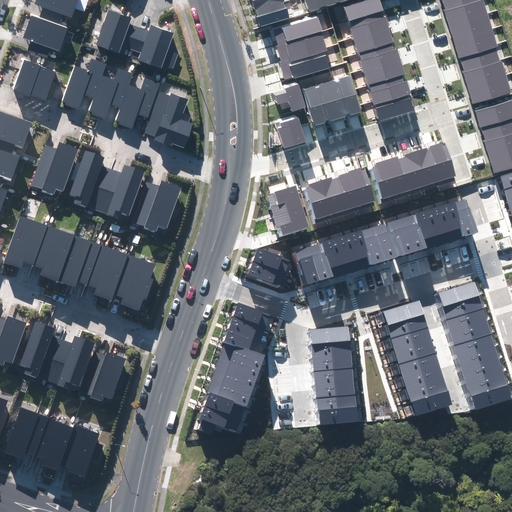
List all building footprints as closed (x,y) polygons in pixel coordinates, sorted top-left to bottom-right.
[(40,17),(60,24),(62,17),(70,20),(76,0),(36,0),(35,5),(43,8),(40,17)] [(246,0),(249,10),(283,0),(246,0)] [(283,0),(249,10),(254,24),(290,13),(285,0),(283,0)] [(315,0),(300,0),(304,12),(318,8),(315,0)] [(383,12),(379,0),(366,0),(343,8),(348,23),(383,12)] [(481,0),(442,0),(446,11),(481,0)] [(481,0),(446,11),(445,11),(449,26),(488,14),(483,0),(481,0)] [(131,49),(139,27),(130,24),(132,17),(108,9),(95,45),(119,53),(122,46),(131,49)] [(388,27),(383,12),(348,23),(353,38),(388,27)] [(28,50),(48,57),(51,50),(58,52),(67,26),(60,24),(40,17),(31,13),(23,37),(31,40),(28,50)] [(488,14),(449,26),(454,40),(492,29),(488,14)] [(323,33),(319,17),(274,29),(278,46),(323,33)] [(139,27),(131,49),(141,53),(138,59),(161,67),(162,65),(173,69),(178,53),(168,50),(174,33),(151,25),(149,30),(139,27)] [(393,42),(388,27),(353,38),(358,54),(393,42)] [(492,29),(454,40),(459,58),(460,58),(495,47),(498,47),(492,29)] [(328,49),(323,33),(278,46),(282,62),(328,49)] [(398,58),(393,42),(358,54),(362,69),(398,58)] [(465,72),(500,62),(495,47),(460,58),(465,72)] [(332,65),(328,49),(282,62),(280,62),(285,79),(332,65)] [(87,70),(75,65),(61,102),(65,103),(65,105),(77,110),(83,95),(93,99),(102,75),(106,64),(92,58),(87,70)] [(403,73),(398,58),(362,69),(367,85),(403,73)] [(41,66),(24,59),(13,90),(30,96),(30,95),(41,66)] [(465,72),(463,73),(468,87),(506,75),(502,61),(500,62),(465,72)] [(56,72),(41,66),(30,95),(45,101),(56,72)] [(114,79),(102,75),(93,99),(89,111),(93,112),(92,114),(106,120),(111,105),(120,109),(129,84),(134,73),(118,67),(114,79)] [(409,91),(403,73),(367,85),(373,102),(409,91)] [(340,81),(336,83),(345,115),(349,114),(350,116),(362,112),(350,75),(339,78),(340,81)] [(506,75),(468,87),(473,104),(511,92),(506,75)] [(140,88),(129,84),(120,109),(116,121),(120,122),(119,124),(132,129),(137,114),(148,118),(161,82),(144,76),(140,88)] [(336,83),(334,80),(318,84),(329,119),(330,121),(346,116),(345,115),(336,83)] [(306,107),(298,81),(282,86),(284,90),(273,94),(277,105),(288,101),(291,112),(306,107)] [(329,119),(318,84),(302,89),(313,126),(326,123),(326,120),(329,119)] [(409,91),(373,102),(379,121),(415,110),(409,91)] [(168,95),(159,92),(144,133),(154,137),(153,140),(171,146),(172,143),(184,148),(192,124),(188,122),(190,116),(183,113),(188,99),(169,92),(168,95)] [(511,100),(475,112),(480,127),(481,127),(511,117),(511,100)] [(0,149),(13,154),(15,147),(23,149),(32,123),(0,111),(0,149)] [(306,142),(297,114),(276,121),(285,149),(306,142)] [(486,142),(511,133),(511,117),(481,127),(486,142)] [(511,133),(486,142),(484,142),(489,157),(511,149),(511,133)] [(64,193),(79,149),(59,142),(57,149),(45,145),(31,186),(42,190),(42,192),(53,196),(55,190),(64,193)] [(430,149),(427,149),(438,185),(455,180),(453,176),(455,176),(446,144),(442,145),(442,142),(429,146),(430,149)] [(427,148),(413,152),(425,190),(438,185),(427,149),(427,148)] [(0,185),(2,180),(10,183),(19,156),(13,154),(0,149),(0,185)] [(511,149),(489,157),(494,174),(511,168),(511,149)] [(97,211),(112,169),(102,165),(104,157),(85,151),(69,196),(76,198),(74,203),(97,211)] [(405,157),(399,159),(409,194),(425,190),(413,152),(404,155),(405,157)] [(384,160),(395,199),(409,194),(399,159),(398,156),(384,160)] [(370,168),(381,203),(395,199),(384,160),(374,163),(375,166),(370,168)] [(122,173),(112,169),(97,211),(106,214),(106,215),(118,219),(120,214),(128,216),(143,172),(124,166),(122,173)] [(349,173),(360,210),(375,205),(364,169),(361,170),(361,168),(348,171),(349,173)] [(511,171),(500,176),(504,188),(511,185),(511,171)] [(339,177),(332,179),(343,215),(360,210),(349,173),(339,175),(339,177)] [(332,177),(316,182),(328,220),(343,215),(332,179),(332,177)] [(167,229),(181,187),(162,181),(160,186),(147,182),(133,222),(144,225),(143,229),(157,233),(159,227),(167,229)] [(314,224),(328,220),(316,182),(309,184),(310,187),(304,189),(314,224)] [(274,216),(303,207),(296,185),(267,195),(274,216)] [(465,199),(451,203),(462,237),(478,232),(470,207),(468,208),(465,199)] [(451,203),(437,207),(448,242),(462,237),(451,203)] [(309,227),(303,207),(274,216),(280,236),(309,227)] [(437,207),(424,212),(435,246),(448,242),(437,207)] [(424,212),(411,216),(422,250),(435,246),(424,212)] [(24,262),(34,266),(49,226),(21,216),(4,262),(21,268),(24,262)] [(411,216),(397,220),(408,254),(422,250),(411,216)] [(388,225),(385,225),(395,258),(408,254),(397,220),(387,223),(388,225)] [(384,223),(370,228),(381,263),(395,258),(385,225),(384,223)] [(49,226),(34,266),(42,268),(40,275),(58,281),(75,235),(49,226)] [(370,228),(357,232),(368,267),(381,263),(370,228)] [(357,232),(343,236),(354,271),(368,267),(357,232)] [(102,245),(75,235),(58,281),(75,287),(77,282),(87,286),(102,245)] [(343,236),(330,241),(341,275),(354,271),(343,236)] [(330,241),(318,245),(329,279),(341,275),(330,241)] [(126,255),(102,245),(87,286),(96,288),(94,294),(110,300),(112,295),(126,255)] [(318,245),(305,248),(316,283),(329,279),(318,245)] [(257,248),(253,261),(289,273),(292,263),(282,259),(283,257),(257,248)] [(305,248),(292,253),(303,287),(316,283),(305,248)] [(154,264),(126,255),(112,295),(122,298),(120,304),(139,311),(143,299),(146,300),(153,280),(149,278),(154,264)] [(289,273),(253,261),(247,276),(284,289),(289,273)] [(439,306),(479,294),(475,282),(435,294),(439,306)] [(483,308),(479,294),(439,306),(443,320),(483,308)] [(383,311),(386,323),(423,312),(419,300),(383,311)] [(238,303),(233,318),(266,329),(270,316),(263,313),(264,312),(238,303)] [(487,321),(483,308),(443,320),(447,333),(487,321)] [(386,323),(390,335),(426,323),(423,312),(386,323)] [(13,363),(27,322),(8,316),(6,320),(0,317),(0,363),(4,365),(5,360),(13,363)] [(228,331),(261,342),(266,329),(233,318),(228,331)] [(491,334),(487,321),(447,333),(451,346),(491,334)] [(49,381),(63,341),(52,337),(55,328),(36,322),(21,365),(27,367),(25,373),(37,378),(37,377),(49,381)] [(390,335),(394,348),(430,336),(426,323),(390,335)] [(309,345),(350,341),(348,326),(308,330),(309,345)] [(224,343),(257,354),(261,342),(228,331),(224,343)] [(495,345),(491,334),(451,346),(455,357),(495,345)] [(72,344),(63,341),(49,381),(57,384),(57,385),(71,390),(72,385),(79,387),(95,343),(75,336),(72,344)] [(394,348),(398,361),(434,349),(430,336),(394,348)] [(311,357),(351,353),(350,341),(309,345),(311,357)] [(219,358),(258,371),(264,356),(257,354),(224,343),(219,358)] [(499,358),(495,345),(455,357),(459,371),(499,358)] [(398,361),(402,374),(438,362),(434,349),(398,361)] [(105,356),(95,353),(82,392),(91,395),(90,398),(103,402),(104,397),(112,400),(126,359),(107,353),(105,356)] [(312,371),(352,367),(351,353),(311,357),(312,371)] [(215,370),(254,384),(258,371),(219,358),(215,370)] [(503,371),(499,358),(459,371),(463,383),(503,371)] [(402,374),(406,387),(443,376),(438,362),(402,374)] [(313,384),(354,380),(352,367),(312,371),(313,384)] [(212,382),(250,395),(254,384),(215,370),(212,382)] [(507,384),(503,371),(463,383),(467,396),(507,384)] [(411,403),(448,391),(443,376),(406,387),(411,403)] [(315,398),(355,394),(354,380),(313,384),(315,398)] [(208,393),(246,407),(250,395),(212,382),(208,393)] [(511,398),(507,384),(467,396),(471,411),(511,398)] [(411,403),(416,416),(452,405),(448,391),(411,403)] [(203,408),(240,421),(246,407),(208,393),(203,408)] [(316,410),(356,407),(355,394),(315,398),(316,410)] [(0,423),(8,401),(0,397),(0,423)] [(34,455),(48,417),(21,407),(16,421),(14,421),(6,441),(9,442),(5,452),(23,459),(25,452),(34,455)] [(317,425),(358,422),(356,407),(316,410),(317,425)] [(236,432),(240,421),(203,408),(195,429),(212,434),(215,425),(236,432)] [(59,472),(61,465),(75,427),(48,417),(34,455),(44,459),(41,466),(59,472)] [(99,434),(75,426),(75,427),(61,465),(69,467),(68,471),(84,477),(91,458),(98,460),(104,445),(96,442),(99,434)]
